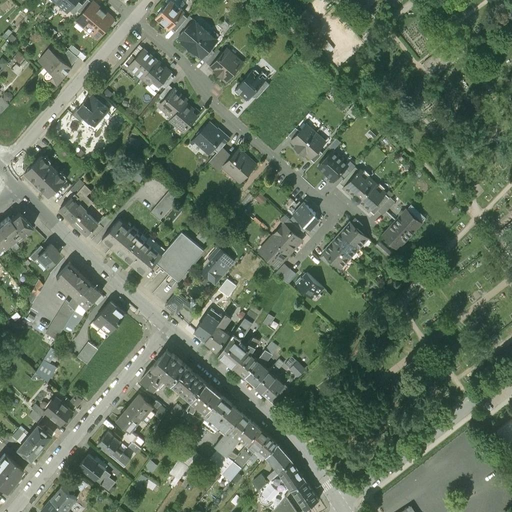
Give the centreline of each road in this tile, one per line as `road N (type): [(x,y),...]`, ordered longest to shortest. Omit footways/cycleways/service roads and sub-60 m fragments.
road 1 (residential): [(133,19),(186,63),(213,105),(336,206)]
road 2 (tertiary): [(342,509),(274,421),(167,328)]
road 3 (residential): [(13,511),(167,328)]
road 4 (residential): [(511,373),(342,509)]
road 5 (tertiary): [(167,328),(18,188)]
road 6 (residential): [(1,169),(133,19)]
